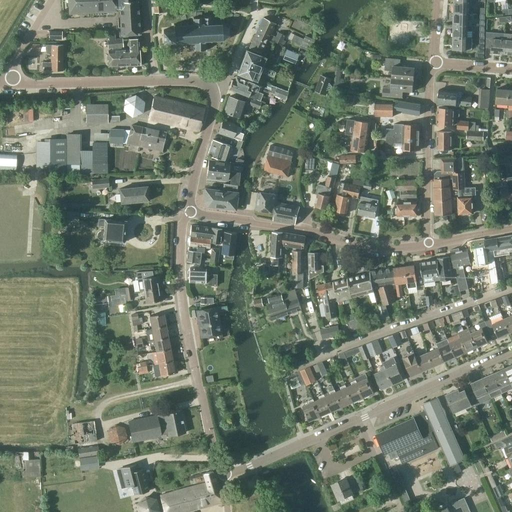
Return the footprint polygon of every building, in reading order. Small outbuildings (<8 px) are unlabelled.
[(120,9),(119,0),(69,0),(70,13),(70,12),(115,10),(116,10),(116,9),(120,9)] [(122,35),(140,34),(139,1),(136,1),(136,0),(119,0),(120,9),(122,35)] [(162,0),(154,1),(156,13),(163,12),(162,0)] [(454,1),(454,13),(468,14),(468,7),(473,7),(473,2),(454,1)] [(454,13),(454,25),(473,26),(473,25),(472,25),(472,20),(468,20),(468,14),(454,13)] [(207,42),(207,41),(211,41),(211,42),(212,42),(212,41),(216,40),(216,42),(218,42),(218,40),(222,40),(222,42),(223,41),(223,40),(229,36),(230,37),(231,36),(229,35),(229,29),(230,28),(229,27),(228,27),(222,24),(222,23),(221,23),(221,24),(217,25),(217,23),(215,23),(215,25),(214,25),(214,19),(212,18),(212,17),(211,17),(195,18),(194,17),(193,18),(194,19),(194,24),(189,25),(189,23),(187,23),(187,25),(183,25),(183,23),(181,23),(181,25),(176,25),(176,24),(175,24),(175,29),(165,29),(165,41),(175,40),(176,45),(177,45),(177,44),(183,43),(183,45),(184,45),(184,43),(189,43),(189,45),(190,45),(190,43),(195,43),(196,49),(194,50),(195,51),(196,50),(204,50),(205,51),(207,50),(206,49),(205,42),(207,42)] [(263,18),(257,32),(264,35),(263,37),(269,39),(276,24),(263,18)] [(473,26),(454,25),(454,37),(468,38),(468,31),(473,31),(473,26)] [(277,30),(274,38),(281,41),(285,33),(277,30)] [(505,33),(487,31),(486,47),(492,47),(491,52),(504,53),(505,39),(505,33)] [(249,48),(262,54),(269,39),(263,37),(264,35),(257,32),(249,48)] [(291,33),(288,39),(300,45),(300,46),(309,50),(313,39),(305,35),(304,38),(291,33)] [(468,38),(454,37),(453,50),(472,50),(473,38),(468,38)] [(123,38),(108,40),(109,49),(113,48),(113,50),(108,51),(110,66),(131,65),(130,49),(125,49),(124,49),(123,38)] [(139,39),(129,40),(130,49),(131,65),(141,64),(142,63),(142,60),(141,59),(140,48),(139,39)] [(63,44),(47,45),(47,52),(51,52),(52,62),(42,62),(42,66),(45,66),(45,70),(63,70),(63,44)] [(286,48),(282,59),(295,64),(299,53),(286,48)] [(266,58),(247,50),(237,74),(257,81),(266,58)] [(281,57),(271,54),(269,59),(279,63),(281,57)] [(393,71),(392,77),(414,79),(415,68),(400,66),(401,59),(386,58),(385,70),(393,71)] [(321,75),(315,91),(326,95),(332,78),(321,75)] [(232,80),(229,89),(256,99),(259,92),(256,91),(258,86),(254,84),(236,77),(234,81),(232,80)] [(414,79),(392,77),(392,84),(384,88),(383,96),(400,97),(401,90),(413,92),(414,79)] [(274,92),(286,97),(288,90),(277,86),(274,92)] [(508,104),(510,89),(497,88),(496,103),(508,104)] [(462,92),(439,89),(438,104),(460,106),(461,105),(471,106),(472,97),(462,96),(462,92)] [(489,108),(490,89),(480,89),(478,107),(489,108)] [(145,100),(136,93),(125,97),(124,109),(133,116),(144,112),(145,100)] [(242,96),(235,93),(234,98),(230,97),(224,112),(240,118),(245,102),(241,101),(242,96)] [(206,109),(155,96),(149,119),(200,132),(206,109)] [(260,102),(251,98),(249,104),(258,108),(260,102)] [(375,116),(393,116),(394,102),(376,101),(375,116)] [(420,105),(395,101),(395,107),(404,109),(404,112),(420,115),(420,105)] [(107,104),(85,105),(85,123),(107,124),(107,104)] [(439,108),(438,125),(452,126),(453,118),(454,118),(454,117),(458,117),(459,116),(460,111),(458,110),(454,109),(439,108)] [(371,122),(348,119),(346,133),(354,134),(369,136),(371,122)] [(476,120),(457,119),(457,128),(479,129),(480,124),(476,123),(476,120)] [(238,125),(223,120),(219,132),(239,139),(241,140),(244,131),(241,130),(242,127),(238,126),(238,125)] [(332,127),(324,123),(321,129),(330,132),(332,127)] [(387,130),(387,136),(419,137),(420,124),(404,124),(404,132),(401,132),(401,130),(387,130)] [(167,132),(133,125),(129,143),(163,151),(164,144),(166,144),(167,139),(165,139),(167,132)] [(124,130),(111,129),(110,142),(123,143),(124,130)] [(467,130),(467,138),(484,139),(484,131),(467,130)] [(451,150),(452,132),(438,132),(437,149),(451,150)] [(79,134),(67,134),(67,140),(67,166),(79,165),(79,134)] [(369,136),(354,134),(352,149),(367,152),(369,136)] [(419,150),(419,137),(387,136),(387,143),(395,143),(395,141),(403,141),(403,150),(419,150)] [(208,155),(225,161),(230,145),(214,139),(208,155)] [(50,153),(46,153),(46,173),(67,173),(67,166),(67,140),(49,140),(50,153)] [(108,142),(92,142),(92,172),(108,173),(108,142)] [(295,151),(272,145),(268,159),(259,156),(257,162),(266,165),(265,170),(288,176),(295,151)] [(341,154),(341,163),(357,162),(356,154),(341,154)] [(315,158),(307,157),(306,169),(314,170),(315,158)] [(434,187),(435,215),(441,214),(442,221),(447,220),(446,214),(452,214),(451,186),(450,186),(449,178),(453,178),(453,172),(457,172),(457,157),(441,158),(441,170),(437,171),(434,174),(435,187),(434,187)] [(232,178),(231,184),(238,185),(240,185),(241,173),(230,171),(231,163),(210,160),(207,177),(229,180),(229,178),(232,178)] [(457,172),(453,172),(453,178),(454,194),(459,193),(459,197),(460,213),(473,212),(472,196),(465,196),(465,188),(464,172),(457,172)] [(336,178),(328,176),(326,186),(318,184),(316,193),(318,193),(315,206),(328,209),(331,196),(330,195),(332,187),(333,188),(336,178)] [(511,202),(508,177),(496,179),(497,190),(501,189),(503,203),(511,202)] [(92,181),(92,188),(109,186),(109,180),(92,181)] [(398,216),(418,215),(417,201),(407,202),(407,197),(417,197),(416,180),(395,181),(396,190),(401,190),(401,198),(404,197),(405,202),(398,202),(398,207),(394,207),(394,215),(398,215),(398,216)] [(373,184),(362,181),(360,188),(372,190),(373,184)] [(353,184),(340,182),(334,210),(348,213),(351,196),(359,198),(360,188),(361,186),(353,184)] [(208,206),(236,209),(238,189),(238,185),(231,184),(224,184),(223,191),(206,189),(204,201),(208,206)] [(148,186),(120,189),(122,204),(149,201),(148,186)] [(277,195),(260,193),(258,210),(275,212),(274,221),(296,225),(300,207),(276,202),(277,195)] [(379,200),(362,196),(358,214),(375,218),(379,200)] [(55,220),(78,222),(79,214),(56,213),(55,220)] [(126,221),(99,219),(99,225),(104,226),(104,231),(101,231),(99,232),(98,233),(97,236),(98,238),(101,240),(104,241),(125,242),(126,221)] [(212,228),(192,226),(190,235),(208,237),(211,238),(212,228)] [(223,229),(212,228),(211,238),(211,242),(221,243),(223,229)] [(236,233),(224,231),(222,253),(234,255),(236,233)] [(283,233),(273,232),(271,265),(280,265),(280,266),(286,267),(287,248),(282,248),(282,245),(283,233)] [(306,236),(283,233),(282,245),(304,249),(306,236)] [(511,234),(485,240),(487,251),(494,250),(495,256),(510,253),(510,251),(511,250),(511,234)] [(210,248),(210,242),(211,242),(211,238),(208,237),(190,235),(188,250),(201,252),(204,253),(205,248),(210,248)] [(459,248),(450,250),(454,267),(471,263),(468,248),(459,251),(459,248)] [(201,252),(188,250),(187,262),(195,263),(194,265),(200,266),(201,252)] [(293,251),(293,285),(303,285),(304,251),(293,251)] [(319,253),(309,253),(310,279),(324,272),(324,265),(320,265),(319,253)] [(438,260),(436,260),(439,280),(440,280),(440,281),(452,279),(449,257),(437,258),(438,260)] [(423,277),(424,283),(435,281),(435,279),(437,279),(437,280),(439,280),(436,260),(420,262),(422,277),(423,277)] [(469,289),(463,265),(460,266),(454,267),(460,291),(469,289)] [(415,266),(406,267),(407,274),(406,274),(407,278),(407,282),(408,288),(417,287),(416,281),(417,281),(415,266)] [(401,283),(407,282),(407,278),(406,274),(407,274),(406,267),(395,268),(398,292),(398,296),(399,302),(404,302),(401,283)] [(206,269),(190,268),(189,282),(205,283),(205,285),(217,286),(217,275),(212,274),(211,275),(206,275),(206,269)] [(398,292),(395,268),(385,270),(387,284),(392,283),(395,293),(398,292)] [(136,272),(140,291),(145,291),(160,288),(158,276),(154,277),(153,270),(136,272)] [(385,270),(371,272),(371,273),(374,289),(379,288),(392,285),(392,283),(387,284),(385,270)] [(371,273),(360,276),(364,292),(374,289),(371,273)] [(364,292),(360,276),(348,279),(352,294),(364,292)] [(352,294),(348,279),(334,282),(338,298),(339,303),(345,302),(344,297),(353,295),(352,294)] [(338,298),(334,282),(326,284),(330,298),(334,297),(334,299),(338,298)] [(330,298),(326,284),(319,286),(322,300),(324,300),(327,318),(338,316),(334,299),(334,297),(330,298)] [(283,285),(278,289),(281,294),(283,293),(287,290),(283,285)] [(392,285),(379,288),(384,304),(396,301),(392,285)] [(458,286),(452,287),(454,295),(460,294),(458,286)] [(160,288),(145,291),(147,303),(162,301),(160,288)] [(295,290),(284,294),(286,300),(269,307),(274,321),(303,310),(295,290)] [(284,300),(282,293),(269,297),(271,303),(284,300)] [(425,295),(421,296),(417,309),(427,305),(426,296),(425,295)] [(510,304),(507,295),(502,297),(505,306),(510,304)] [(262,297),(254,299),(256,306),(263,304),(262,297)] [(198,311),(202,337),(222,333),(218,307),(198,311)] [(137,312),(131,313),(133,323),(143,322),(142,315),(138,316),(137,312)] [(150,316),(153,328),(166,326),(164,313),(150,316)] [(347,316),(351,329),(361,325),(356,313),(347,316)] [(510,332),(504,319),(492,323),(499,337),(510,332)] [(475,328),(470,330),(477,347),(489,342),(488,341),(493,339),(487,325),(485,321),(479,324),(481,329),(476,331),(475,328)] [(320,329),(323,339),(340,335),(338,325),(320,329)] [(168,337),(166,326),(153,328),(155,340),(168,337)] [(469,328),(458,333),(459,335),(466,352),(477,347),(470,330),(469,328)] [(407,330),(401,332),(403,338),(409,336),(407,330)] [(398,333),(389,336),(393,347),(402,344),(398,333)] [(448,340),(455,357),(466,352),(459,335),(448,340)] [(155,340),(150,341),(150,346),(156,345),(157,352),(171,349),(168,337),(155,340)] [(388,337),(382,339),(386,348),(391,346),(388,337)] [(447,338),(436,343),(438,348),(445,361),(455,357),(448,340),(447,338)] [(371,342),(374,349),(380,346),(377,340),(371,342)] [(366,344),(359,347),(364,360),(371,357),(366,344)] [(383,353),(380,346),(374,349),(374,350),(376,355),(383,353)] [(438,348),(428,353),(434,366),(445,361),(438,348)] [(157,352),(152,352),(154,364),(173,361),(171,349),(157,352)] [(403,357),(411,376),(423,371),(417,358),(415,352),(403,357)] [(428,353),(417,358),(423,371),(434,366),(428,353)] [(133,368),(147,366),(146,360),(146,359),(139,360),(139,362),(132,363),(133,368)] [(175,373),(173,361),(154,364),(153,364),(156,377),(175,373)] [(404,379),(397,363),(386,368),(393,384),(404,379)] [(386,368),(385,365),(379,368),(380,372),(375,374),(382,389),(393,384),(386,368)] [(148,372),(147,366),(133,368),(134,372),(138,371),(138,374),(148,372)] [(310,367),(301,371),(304,377),(306,383),(315,379),(310,367)] [(511,384),(505,368),(494,373),(502,392),(511,388),(511,384)] [(374,392),(366,373),(355,378),(356,380),(364,397),(374,392)] [(494,373),(483,378),(491,397),(502,392),(494,373)] [(298,377),(290,380),(292,384),(294,388),(301,385),(299,379),(298,377)] [(483,378),(472,383),(475,390),(470,392),(476,405),(492,398),(491,397),(483,378)] [(364,397),(356,380),(351,382),(352,384),(346,387),(353,402),(364,397)] [(342,389),(336,392),(342,407),(353,402),(346,387),(345,385),(341,387),(342,389)] [(467,409),(476,405),(470,392),(467,393),(465,391),(460,393),(459,389),(447,394),(455,412),(466,407),(467,409)] [(331,394),(325,397),(331,411),(342,407),(336,392),(335,390),(330,392),(331,394)] [(320,399),(314,401),(321,416),(331,411),(325,397),(324,394),(319,396),(320,399)] [(314,401),(313,399),(309,401),(310,404),(303,406),(310,421),(321,416),(314,401)] [(465,460),(438,399),(424,405),(426,409),(413,415),(414,418),(377,434),(386,454),(389,453),(391,458),(398,455),(402,464),(443,446),(456,476),(463,474),(458,463),(465,460)] [(181,410),(164,414),(169,436),(186,432),(181,410)] [(162,435),(158,414),(128,420),(132,440),(162,435)] [(73,425),(75,445),(98,442),(95,422),(73,425)] [(510,457),(511,456),(511,435),(502,440),(504,445),(510,457)] [(77,447),(79,457),(100,454),(98,444),(77,447)] [(98,456),(79,458),(81,470),(99,467),(98,456)] [(136,464),(116,469),(121,488),(132,486),(134,495),(149,491),(143,468),(138,469),(136,464)] [(489,466),(485,468),(489,478),(493,476),(489,466)] [(401,477),(398,471),(392,473),(394,479),(401,477)] [(204,475),(207,484),(161,497),(165,511),(189,511),(222,503),(214,472),(204,475)] [(493,476),(489,478),(493,488),(498,486),(493,476)] [(346,479),(333,484),(338,499),(352,494),(358,491),(353,479),(347,482),(346,479)] [(498,486),(494,488),(498,498),(502,496),(498,486)] [(502,496),(498,498),(502,507),(506,506),(502,496)] [(453,503),(455,509),(462,506),(464,511),(472,511),(466,497),(453,503)]
